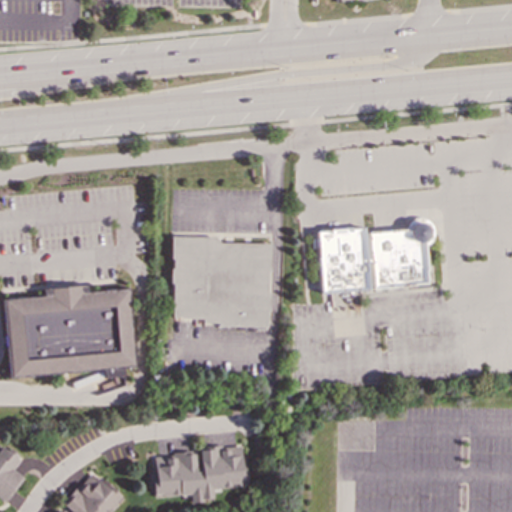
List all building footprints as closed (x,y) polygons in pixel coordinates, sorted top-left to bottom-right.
[(320,293),(316,248),(311,248),(310,239),(315,238),(315,231),(328,230),(328,229),(349,227),(349,228),(363,227),(364,233),(366,233),(366,232),(404,229),(405,226),(407,223),(410,220),(413,218),(416,218),(420,218),(424,218),(427,220),(430,223),(432,226),(433,230),(433,233),(433,237),(431,240),(429,243),(427,245),(424,246),(427,271),(425,271),(426,284),(320,293)] [(170,236),(170,259),(172,259),(172,268),(170,268),(169,284),(172,284),(171,318),(201,319),(201,323),(216,323),(216,327),(269,328),(270,244),(219,243),(214,237),(170,236)] [(1,299),(7,378),(102,370),(103,374),(104,378),(123,376),(123,368),(135,367),(128,288),(86,291),(86,285),(41,288),(41,296),(1,299)] [(23,477),(12,469),(20,459),(0,443),(0,499),(4,502),(23,477)] [(155,498),(190,493),(190,501),(214,499),(212,489),(248,485),(244,455),(241,455),(240,446),(217,449),(217,447),(197,450),(197,452),(151,457),(155,498)] [(110,511),(122,500),(92,472),(62,503),(65,507),(60,511),(110,511)]
